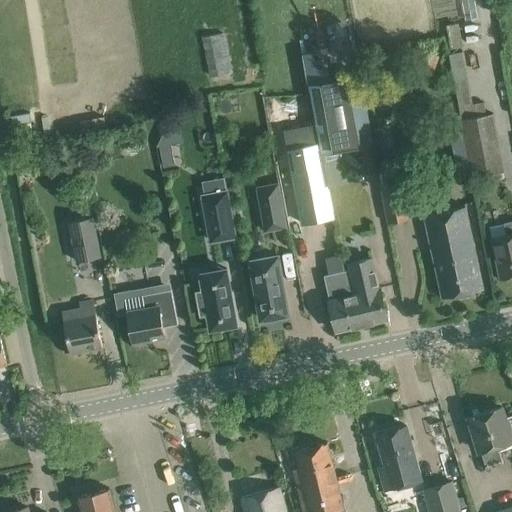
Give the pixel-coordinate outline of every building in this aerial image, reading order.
[(225,32),(202,36),(209,76),(232,72),(225,32)] [(422,50),(416,68),(433,74),(439,55),(422,50)] [(465,55),(450,58),(472,177),(506,171),(495,113),(487,114),(484,102),(474,103),(465,55)] [(309,85),(317,126),(322,152),(374,141),(360,75),(309,85)] [(271,136),(281,184),(289,224),(302,222),(303,224),(334,217),(331,193),(322,152),(317,126),(271,136)] [(171,143),(160,146),(164,167),(175,165),(171,143)] [(402,180),(382,183),(389,222),(409,218),(402,180)] [(278,183),(257,187),(266,230),(287,226),(278,183)] [(227,193),(205,197),(214,241),(235,236),(227,193)] [(484,288),(479,268),(465,206),(424,215),(442,297),(484,288)] [(115,214),(101,228),(111,238),(125,223),(115,214)] [(93,217),(71,221),(79,261),(101,256),(93,217)] [(511,274),(511,220),(504,222),(507,235),(492,239),(501,277),(511,274)] [(278,254),(250,259),(254,281),(252,281),(254,297),(257,297),(261,318),(268,317),(269,320),(282,318),(281,315),(289,313),(278,254)] [(351,269),(346,271),(346,272),(351,274),(358,301),(357,301),(359,307),(363,325),(387,319),(383,300),(375,270),(373,258),(350,263),(351,269)] [(236,323),(226,268),(225,264),(199,269),(203,290),(198,290),(202,312),(208,311),(211,328),(217,327),(217,331),(231,328),(231,324),(236,323)] [(330,274),(324,275),(328,293),(333,312),(337,331),(363,325),(359,307),(357,301),(358,301),(351,274),(346,272),(346,271),(346,270),(330,274)] [(178,324),(174,304),(171,289),(142,295),(145,307),(128,311),(133,342),(165,336),(163,326),(178,324)] [(82,316),(64,319),(70,352),(102,346),(93,299),(79,302),(80,307),(82,316)] [(511,440),(511,439),(507,425),(501,406),(468,416),(479,451),(481,451),(486,468),(503,462),(498,445),(511,440)] [(420,476),(412,444),(406,425),(377,433),(385,465),(379,466),(385,486),(420,476)] [(300,467),(293,469),(304,511),(327,511),(344,508),(332,461),(327,442),(296,450),(300,467)] [(462,511),(454,482),(427,490),(433,511),(462,511)] [(285,511),(279,486),(242,497),(245,511),(285,511)] [(115,511),(110,488),(77,496),(81,511),(115,511)]
